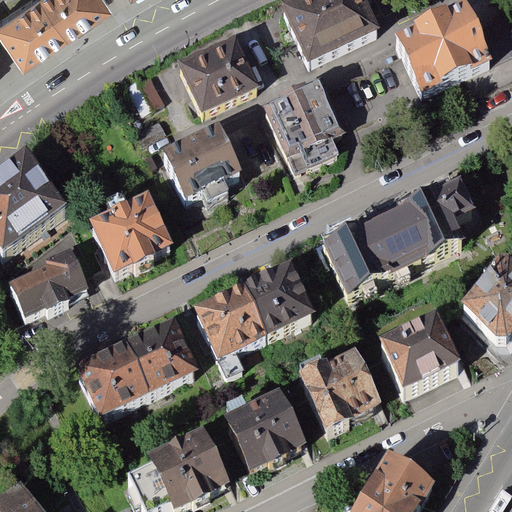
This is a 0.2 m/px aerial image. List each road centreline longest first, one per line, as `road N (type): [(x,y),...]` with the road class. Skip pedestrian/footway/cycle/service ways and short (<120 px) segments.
road 1 (residential): [(511,121),(94,338),(0,405)]
road 2 (residential): [(249,511),(472,408),(511,404)]
road 3 (tertiary): [(222,0),(0,134)]
